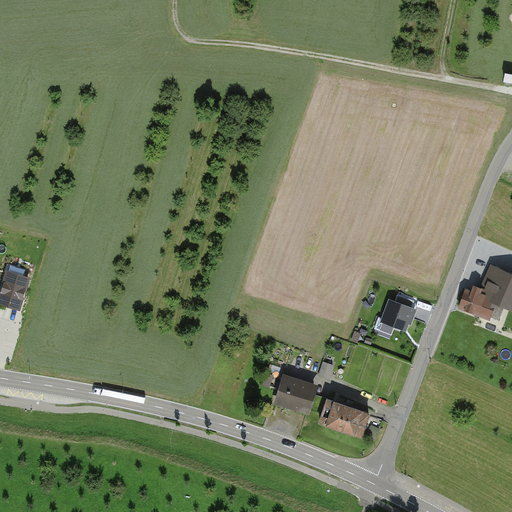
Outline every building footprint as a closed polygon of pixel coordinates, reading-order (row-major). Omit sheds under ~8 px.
[(511,276),(491,268),(482,290),(474,286),(471,292),(466,290),(458,309),(490,322),(497,306),(511,312),(511,276)] [(31,289),(9,284),(0,320),(23,325),(31,289)] [(416,310),(389,300),(381,322),(408,332),(416,310)] [(496,308),(495,319),(502,320),(503,309),(496,308)] [(321,375),(331,377),(334,363),(324,361),(321,375)] [(318,386),(282,375),(274,401),(310,412),(318,386)] [(369,413),(327,399),(319,423),(361,437),(369,413)]
